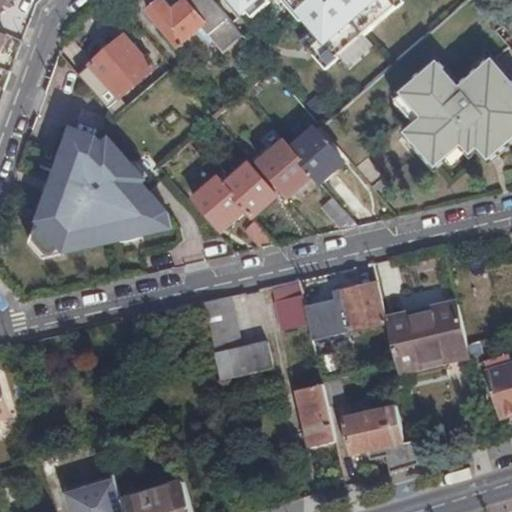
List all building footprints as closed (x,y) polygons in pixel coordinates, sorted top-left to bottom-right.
[(242,36),(211,0),(187,0),(186,1),(185,0),(170,14),(160,3),(144,16),(175,51),(205,25),(227,49),(242,36)] [(218,0),(240,25),(268,0),(274,0),(323,55),(385,1),(384,0),(218,0)] [(93,68),(82,78),(112,112),(124,102),(121,98),(153,70),(124,38),(92,66),(93,68)] [(438,61),(401,93),(423,118),(405,133),(437,169),(463,145),(471,155),(479,149),(487,157),(511,135),(511,80),(493,58),(461,87),(438,61)] [(292,149),(314,175),(321,182),(335,169),(332,165),(340,158),(316,129),(292,149)] [(62,163),(41,222),(47,229),(39,235),(39,241),(50,253),(54,252),(62,246),(68,252),(123,239),(122,234),(141,229),(142,234),(172,228),(169,214),(148,190),(145,193),(139,186),(145,180),(110,141),(104,147),(97,140),(74,131),(68,147),(71,148),(65,164),(62,163)] [(292,149),(286,142),(262,163),(291,196),(314,175),(292,149)] [(344,162),(340,158),(332,165),(335,169),(344,162)] [(248,210),(255,218),(270,205),(265,200),(274,192),(250,165),(227,185),(248,210)] [(227,185),(220,178),(196,199),(220,226),(229,218),(233,224),(248,210),(227,185)] [(265,200),(270,205),(279,198),(274,192),(265,200)] [(325,209),(343,229),(359,226),(335,199),(325,209)] [(229,218),(220,226),(224,231),(233,224),(229,218)] [(244,227),(262,248),(278,244),(255,218),(244,227)] [(47,229),(41,222),(37,225),(31,243),(45,259),(65,255),(68,252),(62,246),(54,252),(50,253),(39,241),(39,235),(47,229)] [(388,322),(379,283),(340,292),(349,332),(388,324),(388,322)] [(304,296),(301,284),(273,291),(276,302),(304,296)] [(304,296),(276,302),(283,331),(310,325),(304,296)] [(230,297),(205,302),(222,380),(274,368),(268,342),(243,348),(230,297)] [(388,322),(388,324),(394,347),(398,364),(401,379),(472,364),(470,357),(468,345),(459,306),(388,322)] [(479,342),(468,345),(470,357),(482,354),(479,342)] [(398,364),(394,347),(381,350),(384,367),(387,367),(398,364)] [(486,362),(489,372),(511,364),(511,357),(511,355),(486,362)] [(401,379),(398,364),(387,367),(391,383),(401,381),(401,379)] [(511,364),(489,372),(487,373),(501,419),(511,414),(511,364)] [(322,381),(323,385),(328,408),(345,404),(339,378),(322,381)] [(0,379),(0,421),(12,418),(0,379)] [(311,447),(336,442),(328,408),(323,385),(299,390),(311,447)] [(388,457),(391,473),(420,464),(414,435),(404,437),(398,406),(373,411),(372,407),(365,408),(366,413),(343,418),(351,456),(370,453),(371,461),(388,457)] [(125,511),(123,502),(115,480),(68,495),(73,511),(125,511)] [(125,511),(193,511),(184,483),(123,502),(125,511)]
